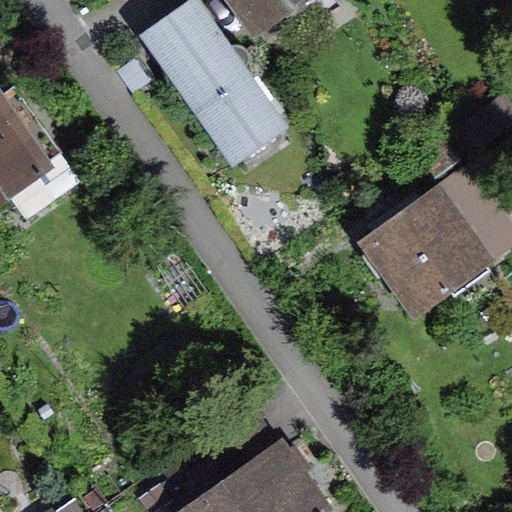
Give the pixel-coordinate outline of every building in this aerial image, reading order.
[(223,0),(255,48),(329,0),(223,0)] [(199,10),(145,49),(240,183),(295,145),(199,10)] [(0,100),(0,218),(54,184),(0,100)] [(447,194),(363,252),(417,331),(502,273),(447,194)] [(328,511),(285,449),(192,511),(328,511)]
